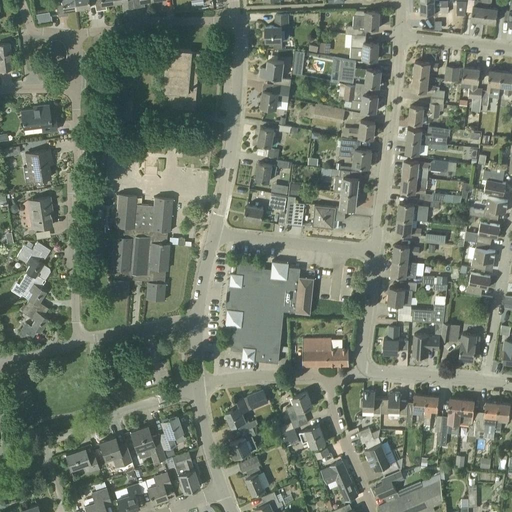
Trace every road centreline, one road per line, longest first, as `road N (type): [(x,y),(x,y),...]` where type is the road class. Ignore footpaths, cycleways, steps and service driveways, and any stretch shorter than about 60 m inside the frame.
road 1 (residential): [(74,342),(70,191),(77,184),(79,86)]
road 2 (residential): [(64,511),(42,453),(46,439),(195,384)]
road 3 (residential): [(373,253),(401,36)]
road 4 (residential): [(213,235),(234,130),(238,21)]
road 5 (residential): [(77,34),(135,21),(238,21)]
road 6 (residential): [(373,253),(213,235)]
road 7 (residential): [(483,381),(511,227)]
road 8 (residential): [(371,511),(333,409),(331,382)]
road 9 (residential): [(74,342),(195,323)]
